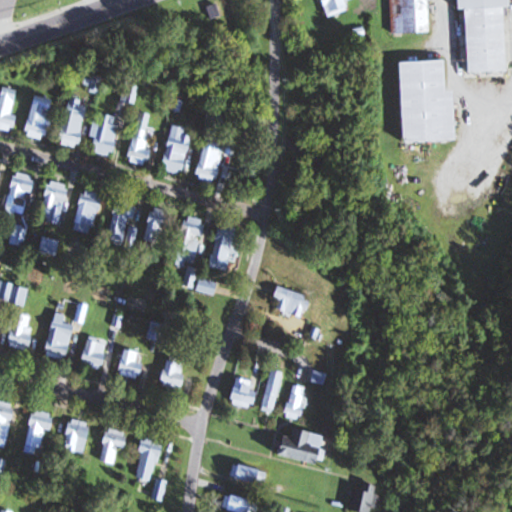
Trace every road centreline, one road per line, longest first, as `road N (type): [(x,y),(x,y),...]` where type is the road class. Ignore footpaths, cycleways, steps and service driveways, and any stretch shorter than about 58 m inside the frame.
road 1 (residential): [(188,511),(202,423),(266,217),(271,0)]
road 2 (residential): [(266,217),(0,146)]
road 3 (residential): [(202,423),(0,371)]
road 4 (secondary): [(130,0),(0,45)]
